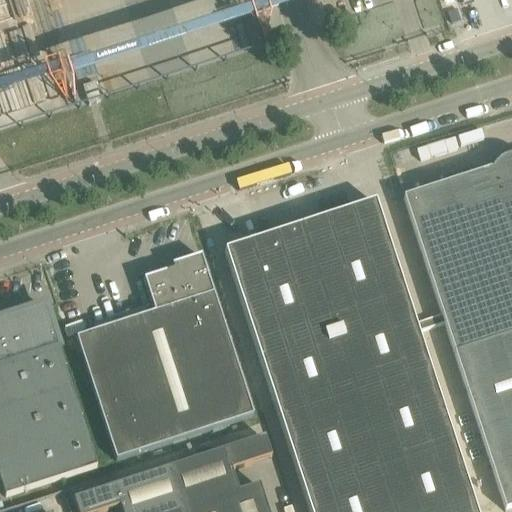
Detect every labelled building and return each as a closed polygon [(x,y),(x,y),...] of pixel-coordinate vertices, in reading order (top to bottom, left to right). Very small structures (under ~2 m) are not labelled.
[(48,0),(69,72),(101,63),(98,51),(109,48),(103,25),(83,30),(75,0),(48,0)] [(82,89),(88,107),(88,108),(100,104),(94,85),(82,89)] [(497,167),(494,170),(491,174),(403,202),(441,319),(444,328),(503,511),(511,511),(511,160),(509,160),(505,162),(501,164),(497,167)] [(375,206),(264,243),(224,255),(307,511),(474,511),(417,336),(444,328),(441,319),(415,328),(375,206)] [(173,274),(143,284),(154,316),(146,319),(76,342),(116,464),(253,420),(201,260),(172,269),(173,274)] [(97,470),(71,390),(45,311),(0,325),(0,482),(6,500),(97,470)] [(266,511),(259,489),(239,496),(231,474),(271,461),(264,441),(73,504),(75,511),(115,511),(120,511),(266,511)]
